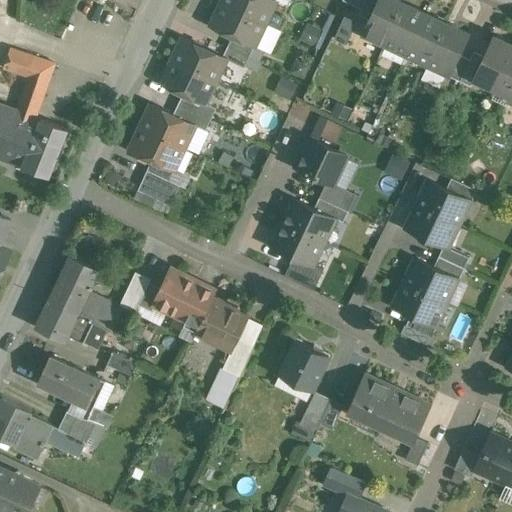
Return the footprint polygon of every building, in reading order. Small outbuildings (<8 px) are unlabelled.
[(222,0),(222,1),(265,22),(275,0),(222,0)] [(366,0),(363,7),(362,7),(360,13),(370,18),(378,0),(366,0)] [(399,0),(378,0),(370,18),(363,31),(386,42),(404,2),(399,0)] [(265,22),(222,1),(212,24),(233,34),(255,44),(265,22)] [(426,12),(404,2),(386,42),(407,52),(426,12)] [(447,22),(426,12),(407,52),(428,62),(447,22)] [(349,40),(357,21),(344,15),(336,35),(349,40)] [(447,22),(428,62),(450,73),(460,53),(469,33),(447,22)] [(255,44),(233,34),(228,45),(250,55),(255,44)] [(360,46),(380,54),(384,44),(364,36),(360,46)] [(485,55),(475,77),(497,87),(511,55),(511,44),(494,36),(485,55)] [(223,56),(183,37),(172,59),(216,80),(226,58),(226,57),(223,56)] [(250,55),(228,45),(223,56),(226,57),(226,58),(244,67),(250,55)] [(55,63),(11,48),(4,67),(28,76),(17,109),(37,116),(55,63)] [(470,58),(460,80),(471,85),(475,77),(485,55),(474,50),(470,58)] [(470,58),(460,53),(450,73),(449,74),(460,80),(470,58)] [(511,55),(497,87),(511,94),(511,98),(511,100),(511,55)] [(216,80),(172,59),(162,82),(184,92),(205,102),(216,80)] [(205,102),(184,92),(178,103),(200,113),(205,102)] [(17,109),(0,103),(0,157),(23,166),(42,118),(37,116),(17,109)] [(173,114),(152,103),(141,126),(184,146),(195,124),(173,114)] [(200,113),(178,103),(173,114),(195,124),(200,113)] [(68,128),(42,118),(23,166),(49,175),(68,128)] [(184,146),(141,126),(130,148),(152,159),(174,169),(184,146)] [(347,154),(311,137),(297,166),(327,180),(333,183),(333,182),(347,154)] [(393,152),(384,171),(401,179),(410,160),(393,152)] [(174,169),(152,159),(147,170),(169,180),(169,179),(174,169)] [(169,180),(147,170),(138,189),(170,204),(180,184),(169,179),(169,180)] [(477,189),(452,177),(447,188),(469,199),(472,200),(477,189)] [(356,193),(333,182),(333,183),(327,180),(319,196),(348,210),(356,193)] [(447,188),(429,180),(418,204),(458,222),(469,199),(447,188)] [(348,210),(319,196),(314,207),(335,217),(343,221),(348,210)] [(314,207),(295,198),(284,222),(323,240),(335,217),(314,207)] [(458,222),(418,204),(407,227),(444,245),(447,246),(458,222)] [(0,243),(11,219),(0,214),(0,243)] [(323,240),(284,222),(272,245),(294,256),(312,264),(323,240)] [(0,273),(11,250),(0,244),(0,273)] [(447,246),(444,245),(439,255),(464,267),(469,257),(447,246)] [(99,269),(70,254),(50,298),(108,326),(113,329),(122,309),(88,292),(91,286),(93,286),(94,284),(93,283),(99,269)] [(464,267),(439,255),(434,266),(456,277),(459,278),(464,267)] [(312,264),(294,256),(289,267),(318,280),(323,269),(312,264)] [(434,266),(417,258),(405,282),(445,300),(456,277),(434,266)] [(176,314),(194,278),(172,267),(162,288),(154,303),(155,304),(176,314)] [(136,271),(120,303),(135,311),(139,303),(149,282),(151,278),(136,271)] [(194,278),(176,314),(198,325),(199,325),(212,298),(216,289),(194,278)] [(162,288),(149,282),(139,303),(152,310),(155,304),(154,303),(162,288)] [(445,300),(405,282),(394,305),(411,313),(434,324),(445,300)] [(108,326),(50,298),(49,298),(48,298),(47,300),(49,301),(38,325),(66,338),(68,333),(98,348),(108,326)] [(248,316),(212,298),(199,325),(198,325),(196,330),(232,348),(248,316)] [(434,324),(411,313),(406,324),(432,336),(437,325),(434,324)] [(329,356),(296,340),(280,373),(312,389),(329,356)] [(132,364),(111,354),(107,363),(128,373),(132,364)] [(245,363),(229,355),(223,367),(239,375),(245,363)] [(100,379),(51,356),(38,382),(73,399),(88,405),(89,403),(100,379)] [(128,373),(107,363),(103,371),(124,382),(128,373)] [(239,375),(223,367),(208,399),(217,403),(225,407),(239,375)] [(431,404),(402,390),(393,385),(392,386),(365,373),(347,410),(365,419),(368,414),(382,421),(378,427),(380,428),(383,422),(397,428),(395,432),(413,441),(415,437),(431,404)] [(330,398),(315,391),(304,415),(318,423),(330,398)] [(32,410),(3,397),(0,403),(0,434),(40,454),(53,426),(30,415),(32,410)] [(331,398),(320,423),(332,429),(344,404),(331,398)] [(101,409),(89,403),(88,405),(73,399),(69,408),(96,421),(101,409)] [(96,421),(69,408),(59,428),(86,441),(96,421)] [(511,442),(492,433),(493,432),(491,431),(481,454),(474,470),(475,471),(478,464),(491,470),(488,475),(504,482),(503,484),(505,484),(511,468),(511,442)] [(427,443),(415,437),(413,441),(404,459),(417,465),(427,443)] [(481,454),(464,446),(454,469),(467,474),(470,468),(474,470),(481,454)] [(327,482),(365,495),(371,477),(333,464),(327,482)] [(0,511),(27,511),(40,484),(0,465),(0,511)] [(388,511),(389,511),(349,493),(340,511),(388,511)]
